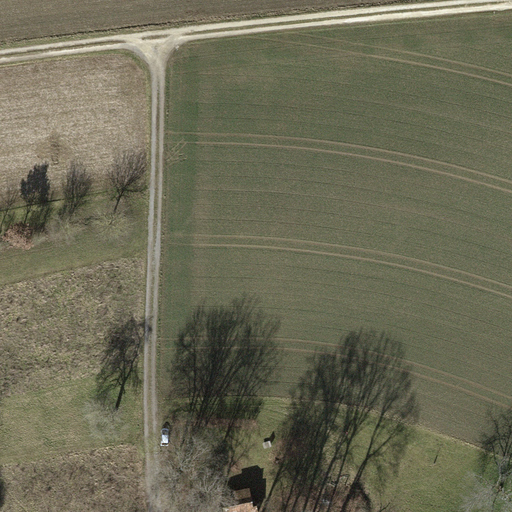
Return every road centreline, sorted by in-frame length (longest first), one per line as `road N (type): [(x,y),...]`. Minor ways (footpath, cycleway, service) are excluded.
road 1 (track): [(511,0),(0,49)]
road 2 (track): [(159,29),(150,380),(159,511)]
